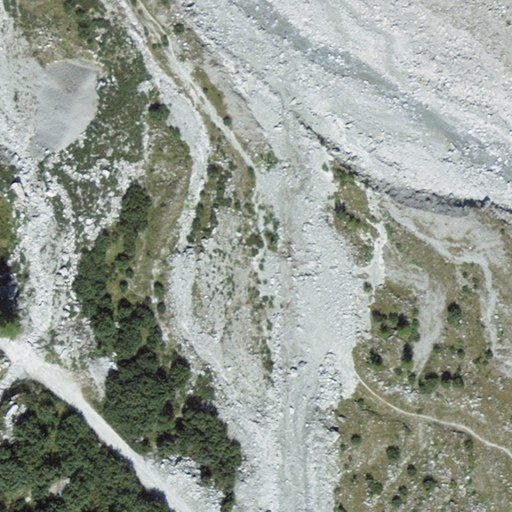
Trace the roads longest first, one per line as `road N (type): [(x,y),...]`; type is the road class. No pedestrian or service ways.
road 1 (track): [(283,511),(216,344),(204,288),(222,158),(196,102),(123,0)]
road 2 (track): [(181,511),(0,346)]
